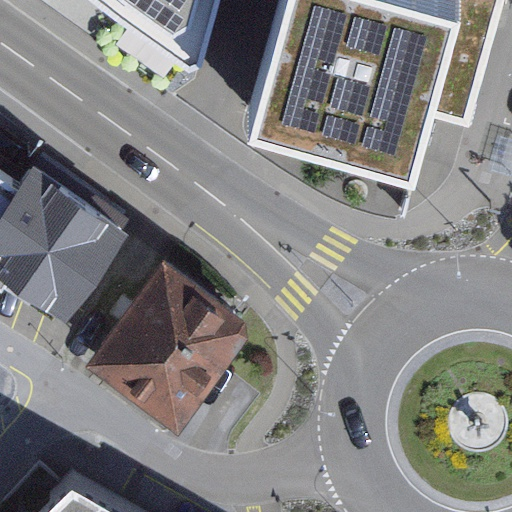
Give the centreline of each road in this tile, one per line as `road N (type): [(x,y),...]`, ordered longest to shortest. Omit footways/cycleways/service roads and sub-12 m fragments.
road 1 (residential): [(65,383),(199,467),(255,479),(365,465)]
road 2 (primary): [(226,196),(0,35)]
road 3 (primary): [(441,300),(226,196)]
road 4 (primary): [(226,196),(365,373)]
